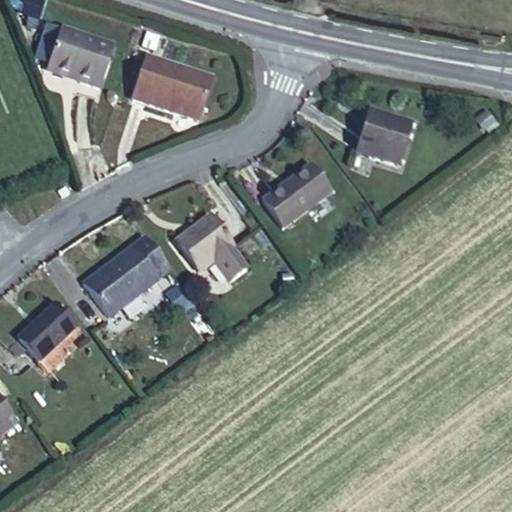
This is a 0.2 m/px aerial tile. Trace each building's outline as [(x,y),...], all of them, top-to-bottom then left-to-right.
[(50,64),(61,32),(48,27),(37,59),(50,64)] [(99,92),(114,49),(62,32),(48,69),(81,81),(79,85),(99,92)] [(197,123),(212,81),(147,59),(132,102),(197,123)] [(400,169),(413,126),(368,113),(364,127),(356,156),(400,169)] [(282,232),(331,196),(311,168),(288,185),(262,204),(282,232)] [(245,271),(229,248),(231,247),(209,217),(175,242),(197,271),(212,260),(228,283),(245,271)] [(108,321),(158,283),(156,281),(168,273),(154,253),(142,261),(133,249),(115,263),(84,287),(108,321)] [(195,311),(180,291),(172,297),(187,317),(195,311)] [(39,364),(76,330),(55,308),(36,326),(11,350),(18,357),(26,350),(39,364)] [(0,438),(17,426),(0,404),(0,438)]
